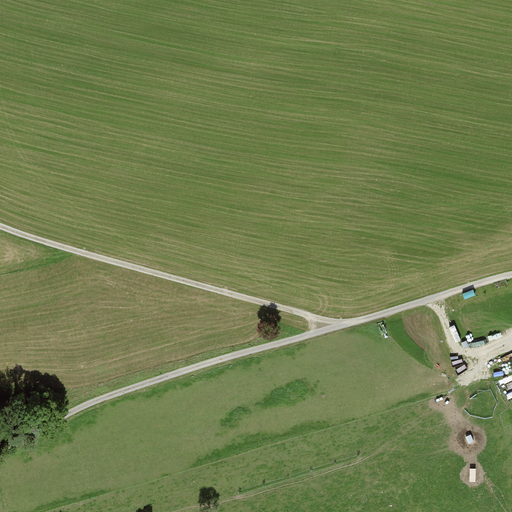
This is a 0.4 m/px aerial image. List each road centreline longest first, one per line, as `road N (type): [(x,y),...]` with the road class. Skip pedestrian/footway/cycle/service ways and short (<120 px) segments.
road 1 (track): [(0,453),(87,407),(511,277)]
road 2 (track): [(0,226),(353,324)]
